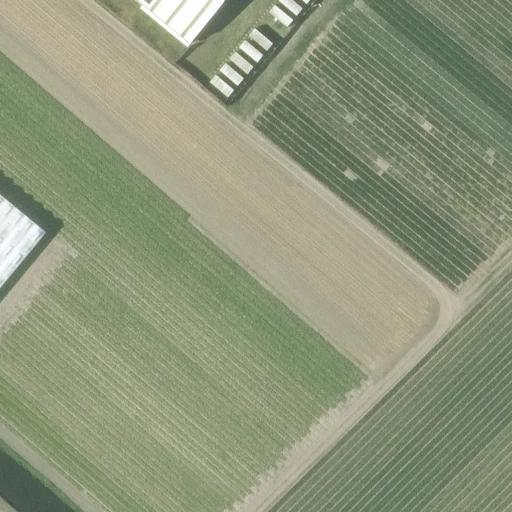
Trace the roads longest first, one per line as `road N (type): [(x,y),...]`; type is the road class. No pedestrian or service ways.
road 1 (track): [(457,308),(81,0)]
road 2 (track): [(253,511),(511,252)]
